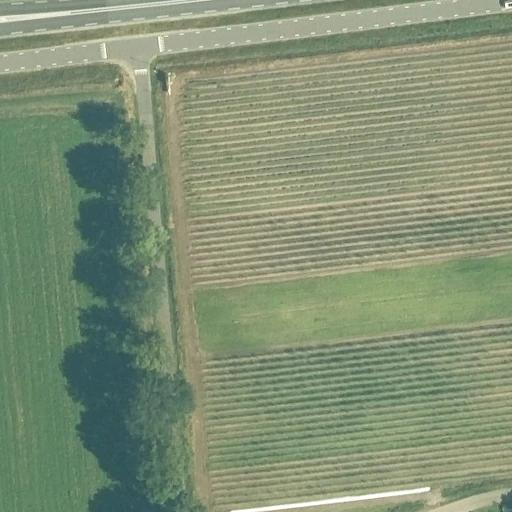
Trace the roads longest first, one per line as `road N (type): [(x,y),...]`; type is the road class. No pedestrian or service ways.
road 1 (unclassified): [(184,511),(135,49)]
road 2 (unclassified): [(511,2),(135,49)]
road 3 (unclassified): [(135,49),(0,66)]
road 4 (primary): [(80,12),(200,0)]
